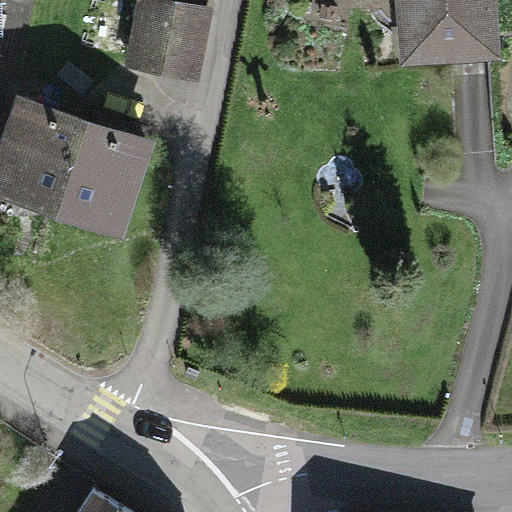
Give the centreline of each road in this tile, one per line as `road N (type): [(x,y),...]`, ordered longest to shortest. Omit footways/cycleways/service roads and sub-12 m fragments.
road 1 (unknown): [(465,480),(501,273),(480,95)]
road 2 (residential): [(209,504),(321,484),(511,478)]
road 3 (tertiary): [(209,504),(0,364)]
